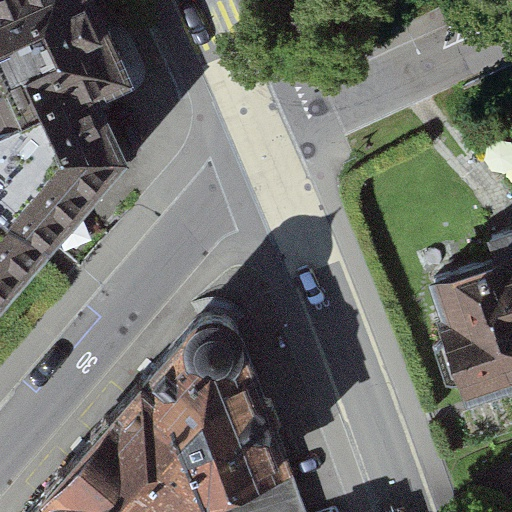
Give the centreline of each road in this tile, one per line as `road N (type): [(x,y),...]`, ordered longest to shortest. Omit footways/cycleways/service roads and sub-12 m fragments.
road 1 (tertiary): [(269,153),(206,210),(0,453)]
road 2 (tertiary): [(406,511),(269,153)]
road 3 (residential): [(511,30),(301,126),(269,153)]
road 4 (tertiary): [(269,153),(204,0)]
